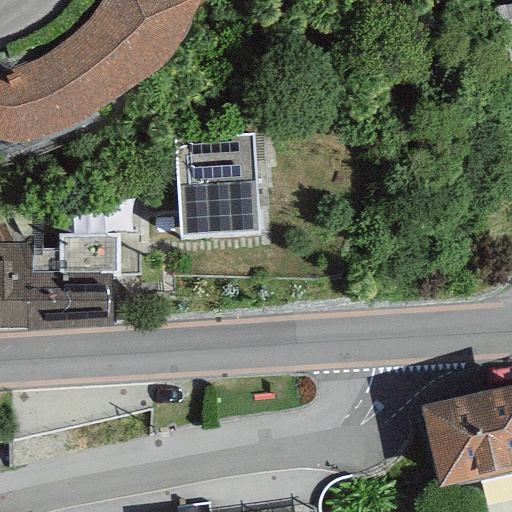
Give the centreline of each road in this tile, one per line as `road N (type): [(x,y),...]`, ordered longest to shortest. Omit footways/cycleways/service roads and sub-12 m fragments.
road 1 (residential): [(0,502),(87,476),(289,444),(363,408),(379,340)]
road 2 (tertiary): [(379,340),(0,362)]
road 3 (tertiary): [(511,332),(379,340)]
